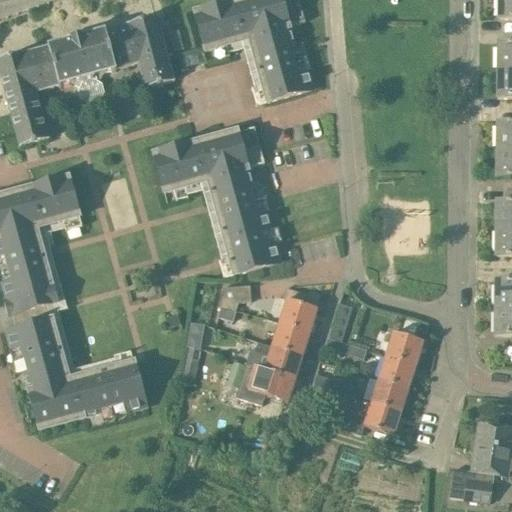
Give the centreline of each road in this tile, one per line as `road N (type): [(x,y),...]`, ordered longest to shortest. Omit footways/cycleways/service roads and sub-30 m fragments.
road 1 (residential): [(458,322),(365,293),(357,275),(333,0)]
road 2 (residential): [(458,322),(460,0)]
